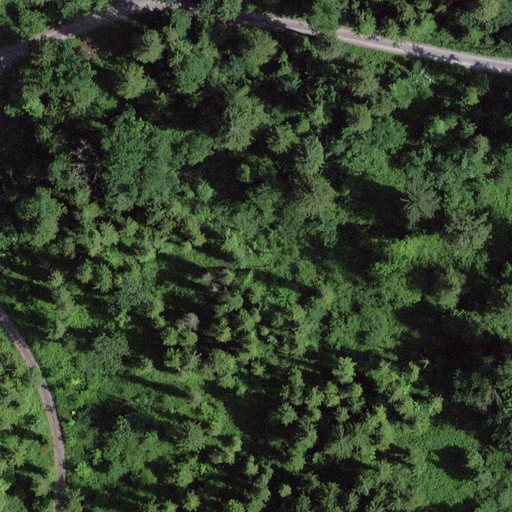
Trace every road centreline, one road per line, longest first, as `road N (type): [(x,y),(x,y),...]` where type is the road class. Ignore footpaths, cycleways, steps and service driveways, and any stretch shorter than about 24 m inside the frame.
road 1 (track): [(164,0),(511,66)]
road 2 (track): [(0,305),(36,354),(68,465),(67,511)]
